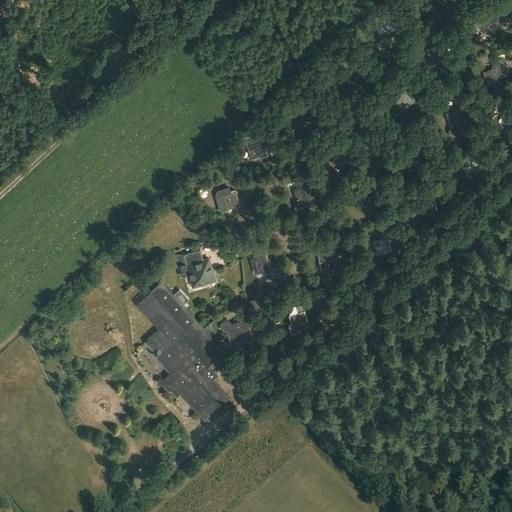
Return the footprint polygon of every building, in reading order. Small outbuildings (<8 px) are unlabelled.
[(500,19),(493,4),(477,11),(484,26),(500,19)] [(402,20),(401,12),(375,17),(378,33),(399,29),(397,21),(402,20)] [(445,62),(443,46),(427,48),(429,63),(445,62)] [(510,74),(503,47),(495,49),(496,54),(493,55),(495,61),(491,68),(487,69),(490,80),(510,74)] [(358,76),(357,60),(338,62),(340,77),(358,76)] [(417,99),(405,85),(392,96),(405,110),(417,99)] [(312,118),(309,103),(293,106),(296,121),(312,118)] [(449,125),(449,126),(448,126),(448,127),(447,128),(447,129),(447,130),(447,131),(447,132),(447,133),(448,134),(448,135),(449,135),(450,135),(450,136),(451,136),(452,136),(453,136),(454,136),(455,136),(455,135),(456,135),(457,134),(457,133),(458,133),(458,132),(467,128),(466,126),(470,125),(467,118),(464,119),(458,107),(444,113),(449,125)] [(511,118),(502,123),(510,139),(511,138),(511,118)] [(261,134),(252,137),(252,135),(244,137),(245,140),(244,140),(251,159),(260,155),(261,157),(268,154),(261,134)] [(346,137),(331,145),(341,161),(350,156),(351,159),(357,155),(346,137)] [(414,142),(400,152),(411,167),(419,162),(420,163),(426,159),(414,142)] [(474,156),(461,165),(469,177),(482,169),(474,156)] [(372,182),(359,190),(367,204),(381,197),(372,182)] [(296,200),(296,201),(295,201),(294,201),(294,202),(293,203),(293,204),(292,205),(292,206),(293,207),(293,208),(293,209),(294,209),(294,210),(295,210),(295,211),(296,211),(297,211),(297,212),(298,212),(299,212),(300,211),(301,211),(302,211),(302,210),(303,210),(303,209),(304,208),(313,205),(307,184),(292,188),(296,200)] [(223,201),(228,200),(230,207),(240,205),(235,190),(221,195),(223,201)] [(437,212),(434,197),(420,199),(422,214),(437,212)] [(389,237),(374,239),(376,254),(391,251),(389,237)] [(335,247),(322,249),(322,251),(318,252),(320,269),(325,268),(326,274),(338,272),(335,247)] [(202,259),(199,249),(180,255),(182,264),(181,264),(182,270),(181,272),(181,273),(181,274),(182,275),(182,276),(183,276),(184,276),(185,276),(185,275),(186,275),(186,274),(190,273),(193,285),(214,279),(208,258),(202,259)] [(250,259),(253,268),(258,266),(260,272),(270,269),(266,254),(250,259)] [(184,327),(148,286),(134,299),(160,327),(147,338),(147,342),(153,349),(150,351),(156,357),(162,352),(163,353),(165,366),(170,371),(163,377),(158,377),(158,383),(162,383),(169,390),(170,388),(177,395),(180,392),(196,409),(196,410),(202,417),(224,397),(224,392),(218,386),(219,384),(218,385),(212,380),(217,375),(209,367),(209,366),(211,364),(208,360),(214,354),(218,358),(225,352),(209,334),(194,318),(184,327)] [(308,325),(304,310),(302,311),(302,308),(298,309),(299,312),(289,315),(293,329),(308,325)] [(224,330),(229,345),(246,340),(243,329),(248,328),(246,318),(229,322),(229,321),(226,319),(224,319),(221,319),(219,321),(218,324),(218,327),(220,329),(223,330),(224,330)] [(213,429),(228,417),(225,412),(209,424),(213,429)]
